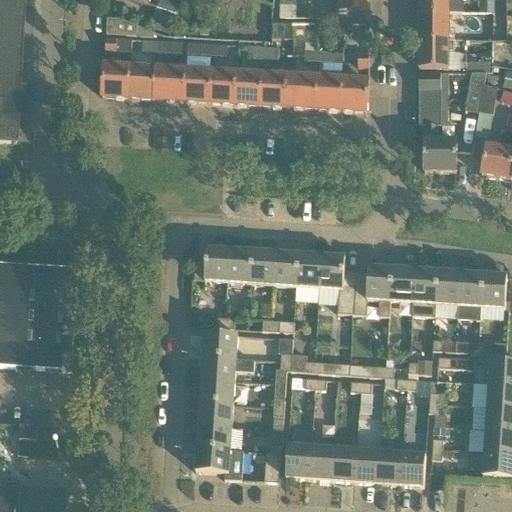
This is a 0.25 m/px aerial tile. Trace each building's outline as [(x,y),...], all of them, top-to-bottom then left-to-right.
[(370,16),(369,0),(340,0),(340,16),(370,16)] [(419,0),(419,16),(464,16),(464,0),(419,0)] [(419,16),(419,44),(449,44),(464,44),(464,32),(464,16),(419,16)] [(106,37),(136,39),(153,40),(154,35),(137,27),(120,21),(107,21),(106,37)] [(293,42),(292,26),(273,26),(272,41),(293,42)] [(103,100),(129,102),(130,70),(130,57),(131,43),(106,41),(105,55),(118,56),(117,69),(104,68),(103,100)] [(157,55),(157,44),(143,43),(143,54),(157,55)] [(157,44),(157,55),(181,56),(181,45),(157,44)] [(449,44),(419,44),(419,72),(449,72),(449,44)] [(304,64),(316,64),(317,53),(315,53),(316,46),(305,45),(304,64)] [(210,58),(211,47),(188,46),(187,57),(210,58)] [(210,58),(227,59),(228,48),(211,47),(210,58)] [(264,49),(249,49),(248,61),(263,62),(264,49)] [(264,49),(263,62),(277,63),(278,50),(264,49)] [(317,53),(316,64),(333,65),(333,54),(317,53)] [(369,57),(358,57),(358,71),(369,71),(369,57)] [(129,102),(154,103),(156,71),(130,70),(129,102)] [(183,73),(156,71),(154,103),(182,105),(183,73)] [(211,75),(183,73),(182,105),(210,106),(211,75)] [(237,76),(236,76),(211,75),(210,106),(235,108),(237,76)] [(262,78),(237,76),(235,108),(260,109),(262,78)] [(466,113),(479,115),(484,88),(486,76),(472,76),(466,113)] [(441,128),(441,77),(419,77),(419,129),(425,129),(425,144),(425,175),(457,175),(456,143),(440,143),(440,129),(441,128)] [(260,109),(261,109),(288,111),(290,79),(262,78),(260,109)] [(318,81),(290,79),(288,111),(316,113),(318,81)] [(343,82),(318,81),(316,113),(341,114),(343,82)] [(369,84),(343,82),(341,114),(367,116),(369,84)] [(484,88),(479,115),(493,118),(498,90),(484,88)] [(509,183),(511,166),(511,120),(510,121),(508,135),(503,134),(500,151),(487,149),(482,179),(509,183)] [(207,251),(205,284),(229,286),(231,253),(207,251)] [(231,253),(229,286),(251,287),(253,255),(231,253)] [(251,287),(274,289),(276,256),(253,255),(251,287)] [(297,290),(299,258),(276,256),(274,289),(297,290)] [(297,290),(320,292),(322,259),(299,258),(297,290)] [(354,317),(357,275),(345,274),(346,261),(322,259),(320,292),(339,293),(338,316),(354,317)] [(0,369),(72,375),(75,339),(78,294),(77,294),(79,273),(0,267),(0,369)] [(390,304),(390,305),(392,272),(369,270),(369,276),(357,275),(354,317),(366,317),(367,303),(380,304),(380,319),(389,320),(390,304)] [(390,305),(413,306),(415,273),(392,272),(390,305)] [(436,307),(438,275),(415,273),(413,306),(413,319),(435,320),(436,307)] [(436,307),(459,309),(461,276),(438,275),(436,307)] [(481,310),(483,278),(461,276),(459,309),(458,322),(481,323),(481,310)] [(507,279),(483,278),(481,310),(505,312),(507,279)] [(217,331),(226,332),(226,321),(218,321),(217,331)] [(226,332),(234,332),(234,322),(226,321),(226,332)] [(263,324),(263,334),(271,335),(272,324),(263,324)] [(271,335),(294,336),(294,326),(272,324),(271,335)] [(238,339),(206,337),(204,361),(237,363),(238,339)] [(434,344),(433,354),(442,355),(442,344),(434,344)] [(479,357),(479,347),(471,346),(470,357),(479,357)] [(507,347),(487,346),(487,347),(479,347),(479,357),(503,359),(507,354),(507,347)] [(293,358),(282,357),(282,366),(292,366),(293,358)] [(292,374),(314,376),(315,366),(306,365),(307,359),(293,358),(292,366),(292,374)] [(204,361),(202,383),(235,385),(236,375),(254,375),(254,364),(237,363),(204,361)] [(439,362),(439,371),(456,372),(474,373),(474,364),(456,363),(439,362)] [(432,378),(433,364),(418,364),(418,367),(409,367),(409,377),(432,378)] [(511,365),(491,365),(489,387),(511,388),(511,365)] [(287,374),(292,374),(292,366),(282,366),(281,373),(276,373),(276,388),(286,389),(287,374)] [(314,376),(323,376),(324,366),(315,366),(314,376)] [(366,369),(351,368),(350,378),(366,380),(366,369)] [(377,380),(384,381),(386,381),(386,371),(378,371),(377,380)] [(386,371),(386,381),(394,382),(395,371),(386,371)] [(397,392),(407,393),(408,383),(398,382),(397,392)] [(234,408),(235,385),(202,383),(201,406),(234,408)] [(306,392),(316,392),(316,383),(306,383),(306,392)] [(316,383),(316,392),(326,393),(326,384),(316,383)] [(418,383),(408,383),(407,393),(417,393),(418,383)] [(362,386),(352,386),(351,396),(361,396),(362,386)] [(362,386),(361,396),(371,397),(372,386),(362,386)] [(511,388),(489,387),(488,410),(511,412),(511,388)] [(276,388),(274,411),(284,412),(286,389),(276,388)] [(430,407),(439,407),(439,397),(430,397),(430,407)] [(201,406),(199,429),(232,431),(234,408),(201,406)] [(430,417),(435,417),(439,417),(439,407),(430,407),(430,417)] [(511,435),(511,412),(488,410),(486,434),(511,435)] [(284,412),(274,411),(274,419),(284,419),(284,412)] [(20,427),(19,441),(37,442),(38,428),(20,427)] [(198,452),(230,454),(232,431),(199,429),(198,452)] [(474,455),(485,457),(511,458),(511,435),(486,434),(475,433),(474,455)] [(433,443),(433,453),(442,453),(443,443),(433,443)] [(282,457),(282,449),(272,448),(271,456),(282,457)] [(311,451),(289,449),(288,449),(286,481),(309,483),(311,451)] [(332,484),(334,452),(311,451),(309,483),(332,484)] [(225,483),(242,484),(243,455),(235,455),(235,454),(230,454),(198,452),(196,475),(225,477),(225,483)] [(332,484),(355,486),(357,454),(334,452),(332,484)] [(442,463),(442,453),(433,453),(432,462),(442,463)] [(378,487),(380,455),(357,454),(355,486),(378,487)] [(378,487),(401,489),(403,457),(380,455),(378,487)] [(282,457),(271,456),(271,457),(267,457),(265,485),(280,486),(282,457)] [(424,491),(426,459),(403,457),(401,489),(424,491)] [(511,458),(485,457),(483,480),(511,481),(511,458)] [(0,511),(64,511),(66,494),(61,494),(21,491),(22,486),(2,485),(2,490),(0,490),(0,511)]
